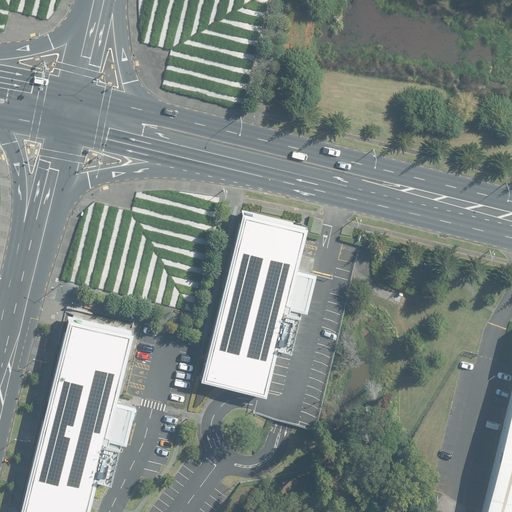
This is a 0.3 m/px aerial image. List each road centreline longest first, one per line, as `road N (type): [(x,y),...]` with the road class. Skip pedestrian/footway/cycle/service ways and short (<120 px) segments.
road 1 (primary): [(142,107),(356,162),(439,196)]
road 2 (primary): [(439,196),(228,155)]
road 3 (primary): [(228,155),(90,179),(41,228)]
road 4 (secondary): [(0,406),(41,228)]
road 5 (primary): [(228,155),(67,122)]
